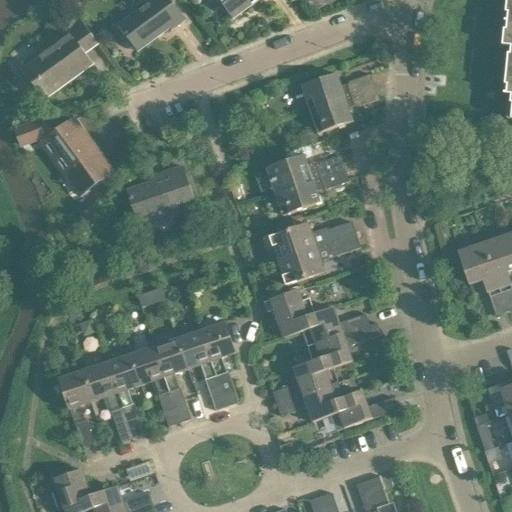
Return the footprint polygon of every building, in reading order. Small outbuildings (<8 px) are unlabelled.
[(148,0),(149,0),(117,24),(136,49),(168,26),(170,28),(184,18),(170,0),(148,0)] [(219,0),(231,16),(253,0),(219,0)] [(69,33),(21,68),(43,98),(92,62),(84,51),(97,42),(92,34),(79,15),(64,26),(69,33)] [(336,72),(301,84),(309,108),(374,86),(370,72),(340,83),(336,72)] [(374,86),(309,108),(317,132),(352,120),(348,108),(379,98),(374,86)] [(44,118),(15,128),(21,143),(37,137),(79,194),(111,169),(73,118),(50,135),(44,118)] [(274,163),(266,166),(274,190),(343,167),(341,157),(340,156),(340,155),(339,155),(338,154),(337,154),(336,155),(307,164),(304,156),(308,154),(311,152),(311,148),(308,145),(305,145),(286,151),(288,158),(274,163)] [(157,178),(127,189),(140,226),(196,207),(182,164),(155,174),(157,178)] [(343,167),(274,190),(282,214),(321,202),(318,193),(317,194),(316,191),(346,181),(343,167)] [(307,223),(270,236),(278,260),(356,233),(351,220),(322,230),(322,231),(315,233),(308,223),(307,223)] [(356,233),(278,260),(286,284),(324,271),(324,270),(323,258),(331,255),(331,256),(360,246),(356,233)] [(511,244),(508,233),(484,242),(507,310),(511,308),(511,287),(506,270),(511,268),(511,244)] [(484,242),(459,250),(470,283),(483,278),(496,314),(507,310),(484,242)] [(297,288),(270,298),(283,337),(302,330),(310,327),(306,316),(314,313),(309,297),(301,300),(297,288)] [(145,291),(137,293),(141,305),(149,302),(145,291)] [(310,327),(302,330),(308,345),(369,324),(365,312),(338,321),(333,306),(314,313),(306,316),(310,327)] [(224,321),(200,329),(226,406),(238,402),(237,400),(235,394),(227,369),(225,370),(221,357),(235,352),(226,326),(224,321)] [(369,324),(308,345),(313,360),(321,358),(325,369),(333,366),(333,367),(352,360),(347,345),(381,334),(377,321),(369,324)] [(200,329),(177,337),(188,368),(202,364),(206,377),(204,377),(213,402),(215,408),(215,409),(226,406),(200,329)] [(177,337),(153,345),(179,422),(191,418),(190,416),(188,410),(180,385),(178,386),(174,373),(188,368),(177,337)] [(153,345),(130,353),(141,384),(154,380),(159,393),(157,393),(165,418),(168,424),(168,425),(179,422),(153,345)] [(130,353),(106,361),(133,437),(144,434),(133,401),(131,402),(127,389),(141,384),(130,353)] [(299,382),(272,391),(276,403),(338,382),(333,367),(333,366),(325,369),(321,358),(313,360),(293,366),(299,382)] [(106,361),(83,369),(94,400),(108,396),(112,409),(110,409),(121,441),(133,437),(106,361)] [(83,369),(59,377),(82,446),(94,442),(86,417),(84,418),(80,405),(94,400),(83,369)] [(338,382),(276,403),(280,415),(307,405),(312,421),(331,414),(339,411),(335,400),(343,397),(343,396),(338,382)] [(511,384),(500,388),(509,413),(511,411),(511,384)] [(339,411),(331,414),(336,428),(337,429),(398,408),(394,396),(367,405),(362,390),(343,396),(343,397),(335,400),(339,411)] [(481,412),(474,414),(476,422),(484,419),(481,412)] [(490,436),(481,439),(484,449),(494,445),(490,436)] [(294,451),(291,441),(279,444),(283,455),(294,451)] [(484,449),(483,449),(487,462),(502,457),(497,444),(494,445),(484,449)] [(70,463),(51,470),(54,477),(57,487),(51,489),(58,508),(63,506),(65,511),(79,511),(86,510),(86,509),(94,507),(90,495),(85,479),(81,468),(72,471),(70,463)] [(378,475),(367,479),(378,511),(394,511),(391,502),(388,503),(378,475)] [(378,511),(367,479),(356,482),(365,511),(378,511)] [(94,507),(86,509),(86,510),(86,511),(127,511),(153,503),(149,491),(122,501),(117,485),(90,495),(94,507)] [(338,511),(332,491),(320,495),(326,511),(338,511)] [(326,511),(320,495),(309,499),(313,511),(326,511)] [(155,511),(153,503),(127,511),(155,511)]
